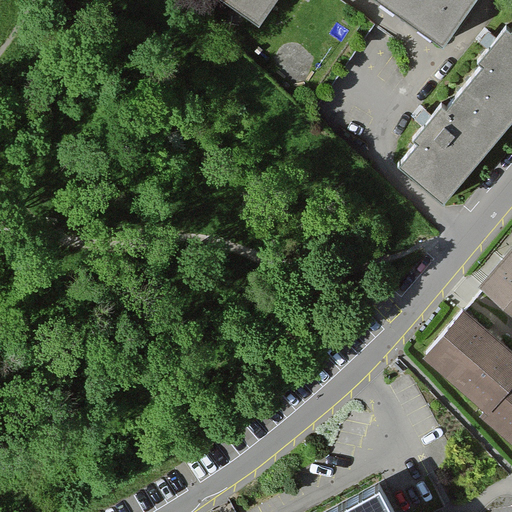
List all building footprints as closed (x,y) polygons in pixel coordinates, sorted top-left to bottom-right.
[(231,0),(261,20),(274,0),(231,0)] [(472,0),(401,0),(450,33),(472,0)] [(511,17),(483,53),(489,57),(471,79),(511,112),(511,17)] [(511,114),(511,112),(471,79),(455,99),(449,94),(416,134),(421,138),(406,157),(448,192),(511,114)] [(511,257),(486,288),(511,311),(511,257)] [(511,349),(463,309),(423,357),(489,412),(486,415),(511,437),(511,349)] [(405,511),(388,480),(329,511),(405,511)]
